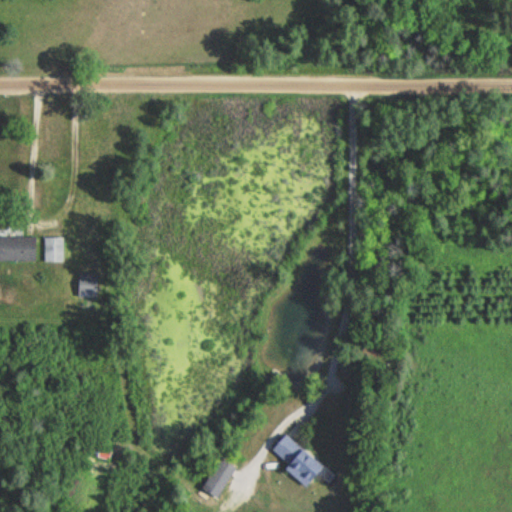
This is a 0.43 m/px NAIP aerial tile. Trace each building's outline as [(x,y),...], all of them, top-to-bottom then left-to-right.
[(0,260),(36,261),(36,237),(0,236),(0,260)] [(63,262),(63,238),(45,238),(45,262),(63,262)] [(78,274),(78,298),(97,298),(97,274),(78,274)] [(285,468),(305,486),(317,473),(313,468),(318,463),(287,434),(272,450),(289,465),(285,468)] [(111,450),(101,450),(100,457),(110,458),(111,450)] [(217,499),(236,468),(221,458),(201,489),(217,499)]
